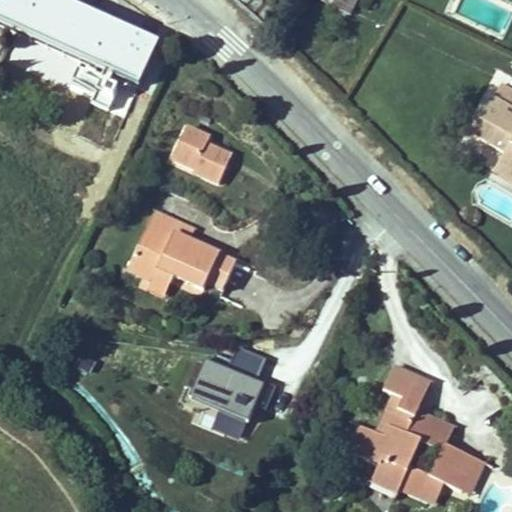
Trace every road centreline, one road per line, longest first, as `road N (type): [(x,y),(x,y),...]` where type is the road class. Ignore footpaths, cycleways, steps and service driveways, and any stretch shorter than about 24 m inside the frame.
road 1 (tertiary): [(511,332),(230,40),(176,0)]
road 2 (track): [(113,511),(100,470),(58,418),(0,384)]
